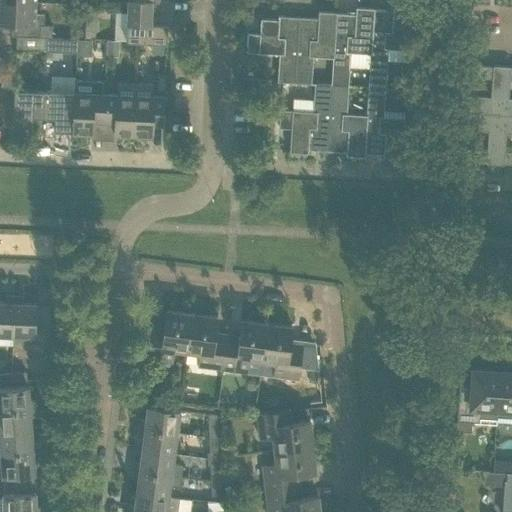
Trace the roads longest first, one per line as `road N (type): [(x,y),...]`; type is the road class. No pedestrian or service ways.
road 1 (residential): [(354,511),(329,297),(118,274)]
road 2 (residential): [(85,511),(118,274)]
road 3 (residential): [(209,165),(0,152)]
road 4 (residential): [(393,176),(209,165)]
road 5 (residential): [(209,165),(217,0)]
road 6 (residential): [(118,274),(128,224),(191,198),(209,165)]
